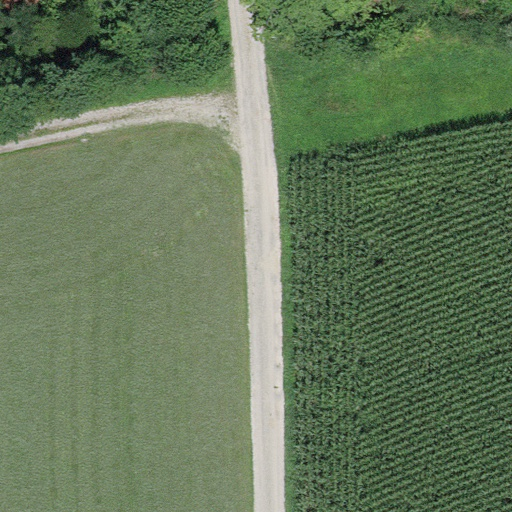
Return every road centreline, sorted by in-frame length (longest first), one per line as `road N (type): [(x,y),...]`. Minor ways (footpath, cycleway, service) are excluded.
road 1 (track): [(235,0),(254,117),(276,511)]
road 2 (track): [(254,117),(148,114),(0,151)]
